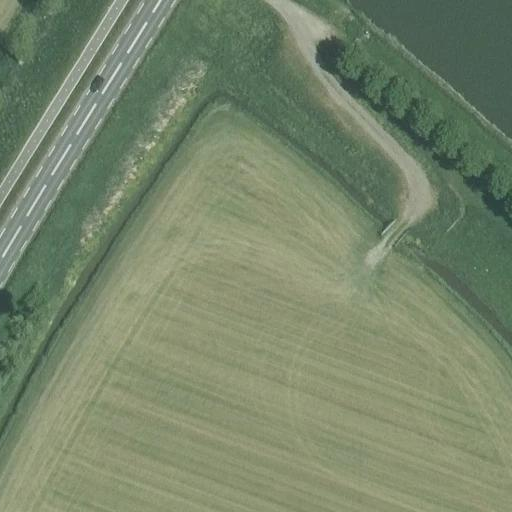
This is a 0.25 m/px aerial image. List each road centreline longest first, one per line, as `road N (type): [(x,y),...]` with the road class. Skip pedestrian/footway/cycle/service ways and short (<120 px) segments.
road 1 (primary): [(0,259),(160,0)]
road 2 (track): [(387,241),(412,213),(416,176),(327,80),(291,13)]
